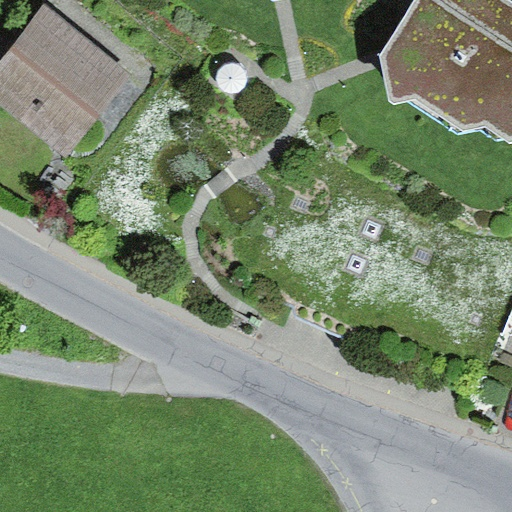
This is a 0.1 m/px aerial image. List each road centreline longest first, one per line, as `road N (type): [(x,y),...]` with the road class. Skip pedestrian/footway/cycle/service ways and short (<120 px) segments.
road 1 (tertiary): [(0,243),(46,276),(421,462),(511,488)]
road 2 (track): [(208,357),(143,378),(0,359)]
